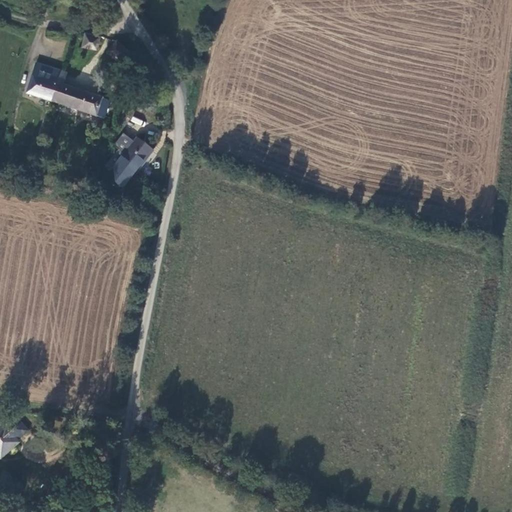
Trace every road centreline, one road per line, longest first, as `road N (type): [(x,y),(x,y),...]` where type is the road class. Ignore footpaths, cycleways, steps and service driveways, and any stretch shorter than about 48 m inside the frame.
road 1 (unclassified): [(126,511),(181,153),(172,89),(125,0)]
road 2 (track): [(140,412),(236,480),(309,511)]
road 3 (unknown): [(0,13),(99,33),(135,18)]
